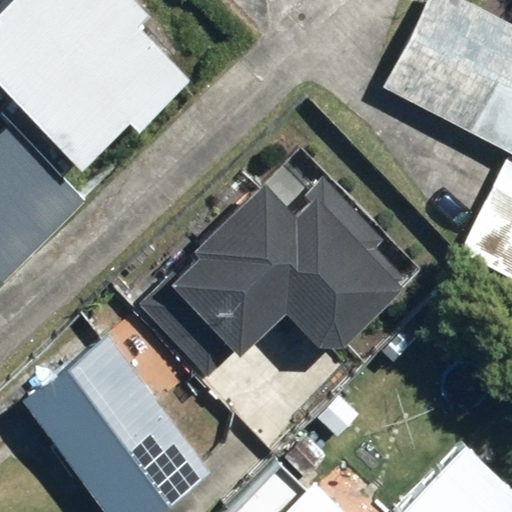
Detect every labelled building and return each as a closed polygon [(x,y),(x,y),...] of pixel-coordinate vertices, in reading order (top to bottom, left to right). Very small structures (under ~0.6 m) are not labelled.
[(120,0),(0,0),(0,107),(62,174),(181,64),(120,0)] [(511,25),(462,0),(413,0),(369,84),(500,152),(452,242),(511,273),(511,25)] [(0,123),(0,270),(79,200),(5,119),(0,123)] [(245,177),(120,297),(194,373),(259,310),(290,342),(321,343),(405,262),(317,171),(277,210),(245,177)] [(102,329),(15,392),(101,511),(149,511),(206,472),(102,329)] [(332,511),(294,475),(257,511),(511,511),(511,491),(456,437),(382,511),(332,511)]
